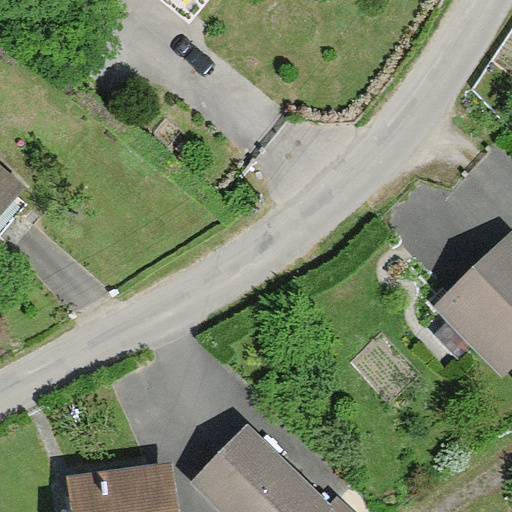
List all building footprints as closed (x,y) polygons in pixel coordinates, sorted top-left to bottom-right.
[(154,0),(175,16),(187,0),(154,0)] [(0,212),(18,192),(0,176),(0,212)] [(511,256),(450,313),(511,376),(511,256)] [(480,357),(439,312),(425,326),(465,371),(480,357)] [(252,442),(208,492),(231,511),(323,511),(328,507),(252,442)] [(171,511),(168,478),(78,487),(80,511),(171,511)]
